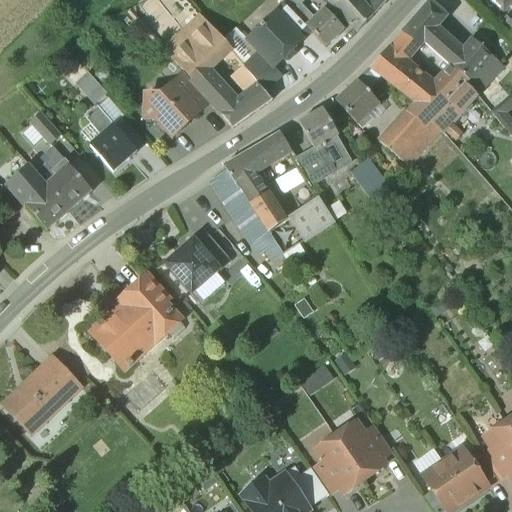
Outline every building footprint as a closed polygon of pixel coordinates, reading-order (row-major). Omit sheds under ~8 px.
[(288,0),(286,0),(281,6),(291,16),(297,10),(288,0)] [(341,0),(322,0),(331,9),(341,0)] [(355,0),(341,0),(331,9),(356,37),(372,20),(363,9),(355,0)] [(377,0),(370,0),(363,9),(372,20),(384,6),(377,0)] [(511,0),(484,0),(503,17),(511,6),(511,0)] [(314,21),(300,7),(297,10),(291,16),(294,20),(304,30),(314,21)] [(445,21),(429,7),(402,38),(418,52),(423,47),(450,71),(451,71),(462,58),(460,57),(434,34),(445,21)] [(314,21),(304,30),(307,33),(324,51),(343,34),(323,13),(314,21)] [(286,28),(276,18),(262,31),(262,30),(259,32),(260,33),(247,45),(259,58),(273,73),(274,72),(283,64),(295,52),(302,45),(286,28)] [(294,20),(286,28),(298,41),(307,33),(304,30),(294,20)] [(190,47),(174,62),(179,67),(176,70),(184,79),(194,89),(209,74),(229,55),(208,30),(190,47)] [(432,91),(405,69),(418,52),(402,38),(371,72),(415,106),(432,91)] [(183,39),(166,54),(174,62),(190,47),(183,39)] [(484,49),(476,41),(471,47),(478,53),(484,49)] [(471,47),(460,57),(462,58),(451,71),(467,86),(464,89),(476,101),(476,102),(478,99),(493,82),(502,73),(478,53),(471,47)] [(295,52),(283,64),(288,64),(288,62),(293,57),(295,57),(295,52)] [(259,58),(244,72),(258,89),(263,95),(277,82),(274,72),(273,73),(259,58)] [(90,66),(76,79),(97,101),(111,88),(90,66)] [(450,71),(432,91),(415,106),(406,117),(423,133),(429,126),(439,135),(442,139),(476,102),(476,101),(464,89),(467,86),(451,71),(450,71)] [(249,96),(237,106),(209,74),(198,86),(202,99),(208,106),(233,132),(262,112),(249,96)] [(194,89),(184,79),(173,89),(197,116),(198,116),(208,106),(202,99),(198,86),(194,89)] [(511,104),(493,82),(478,99),(511,141),(511,104)] [(380,109),(357,85),(336,105),(363,133),(373,123),(369,119),(380,109)] [(173,89),(160,101),(146,100),(145,122),(156,123),(172,140),(198,116),(197,116),(173,89)] [(258,89),(249,96),(262,112),(271,105),(263,95),(258,89)] [(137,157),(114,129),(113,130),(97,112),(86,122),(101,140),(90,150),(113,177),(137,157)] [(322,114),(298,127),(314,153),(314,154),(317,152),(336,141),(338,140),(322,114)] [(423,133),(406,117),(379,147),(407,171),(439,135),(429,126),(423,133)] [(280,138),(260,149),(271,165),(289,155),(280,138)] [(336,141),(317,152),(331,176),(350,165),(336,141)] [(260,149),(248,157),(258,173),(271,165),(260,149)] [(314,153),(296,163),(310,188),(331,176),(317,152),(314,154),(314,153)] [(68,170),(54,153),(41,164),(56,181),(46,190),(69,216),(92,196),(79,182),(81,180),(70,168),(68,170)] [(258,173),(248,157),(223,171),(227,177),(240,197),(243,195),(270,236),(285,227),(260,185),(254,175),(258,173)] [(391,194),(367,163),(351,175),(375,206),(391,194)] [(264,182),(258,173),(254,175),(260,185),(264,182)] [(240,197),(227,177),(210,188),(250,250),(257,245),(267,239),(240,197)] [(46,190),(36,198),(21,182),(10,192),(25,209),(23,210),(33,222),(35,221),(47,235),(69,216),(46,190)] [(319,204),(290,222),(304,245),(334,228),(319,204)] [(267,239),(257,245),(264,256),(272,267),(281,260),(267,239)] [(229,264),(208,240),(197,249),(218,274),(229,264)] [(193,245),(166,268),(191,297),(218,274),(197,249),(193,245)] [(257,245),(250,250),(257,261),(264,256),(257,245)] [(147,282),(122,304),(129,312),(118,322),(115,318),(99,332),(122,358),(115,364),(124,374),(136,364),(131,359),(150,343),(155,348),(179,326),(164,309),(167,306),(147,282)] [(42,378),(21,399),(18,396),(3,411),(29,438),(78,391),(52,364),(39,376),(42,378)] [(327,366),(303,382),(312,396),(337,380),(327,366)] [(355,427),(334,441),(364,484),(384,470),(380,463),(363,439),(355,427)] [(511,438),(504,427),(484,441),(492,454),(508,478),(511,483),(511,438)] [(374,432),(363,439),(380,463),(391,456),(374,432)] [(334,441),(314,455),(322,467),(339,492),(343,498),(364,484),(334,441)] [(471,468),(461,454),(442,467),(467,504),(487,490),(485,488),(471,468)] [(508,478),(492,454),(481,461),(495,481),(498,485),(508,478)] [(481,461),(471,468),(485,488),(495,481),(481,461)] [(322,467),(311,475),(328,499),(339,492),(322,467)] [(454,511),(467,504),(442,467),(422,481),(432,495),(443,511),(454,511)] [(310,473),(300,480),(294,471),(284,478),(307,511),(309,511),(328,499),(311,475),(310,473)] [(307,511),(284,478),(266,491),(269,496),(267,497),(262,498),(254,503),(252,507),(248,510),(249,511),(307,511)] [(443,511),(432,495),(422,502),(428,511),(443,511)]
